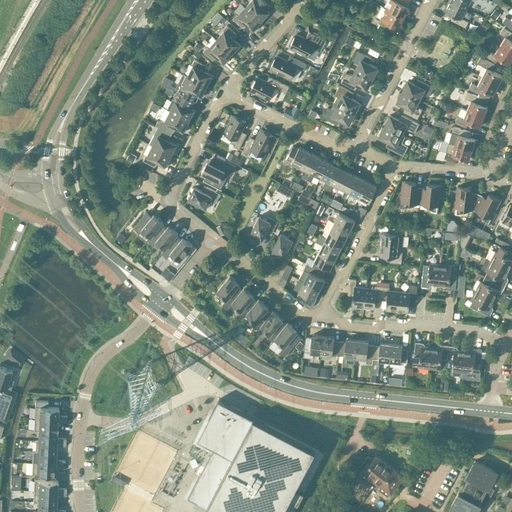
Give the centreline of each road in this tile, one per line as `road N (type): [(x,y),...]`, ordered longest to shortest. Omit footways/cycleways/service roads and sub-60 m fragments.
road 1 (tertiary): [(490,412),(279,382),(227,355),(163,302)]
road 2 (residential): [(163,302),(89,375),(78,450),(81,511)]
road 3 (tertiary): [(53,181),(70,114),(150,0)]
road 4 (tertiary): [(132,0),(53,134),(53,181)]
road 5 (residential): [(506,343),(474,329),(315,319)]
road 6 (residential): [(211,239),(169,201),(223,94)]
road 7 (residential): [(315,319),(369,227),(393,165)]
road 8 (residential): [(356,145),(428,0)]
road 9 (tertiary): [(163,302),(78,231),(54,189)]
road 10 (residential): [(356,145),(335,150),(223,94)]
road 11 (residential): [(315,319),(211,239)]
road 12 (residential): [(223,94),(304,0)]
